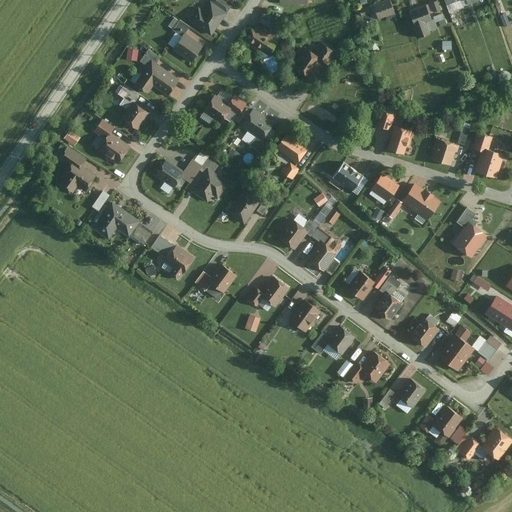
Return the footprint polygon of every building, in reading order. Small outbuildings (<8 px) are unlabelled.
[(210,36),(226,13),(208,0),(207,0),(201,9),(195,4),(185,18),(210,36)] [(228,4),(221,0),(211,0),(225,9),(228,4)] [(395,15),(389,0),(388,0),(371,6),(376,21),(386,18),(395,15)] [(442,12),(438,1),(431,4),(435,15),(442,12)] [(424,3),(404,11),(415,39),(427,34),(422,22),(430,19),(424,3)] [(369,14),(368,7),(355,11),(357,22),(365,20),(364,15),(369,14)] [(274,18),(263,12),(259,18),(270,25),(274,18)] [(186,25),(177,19),(171,28),(180,34),(186,25)] [(271,29),(255,20),(240,43),(266,59),(276,41),(267,35),(271,29)] [(189,63),(200,47),(183,35),(172,50),(189,63)] [(451,49),(452,40),(441,40),(441,48),(451,49)] [(338,55),(321,44),(313,57),(320,61),(330,68),(338,55)] [(128,46),(126,57),(137,60),(140,49),(128,46)] [(160,58),(147,48),(139,60),(148,66),(150,63),(154,66),(160,58)] [(313,57),(301,50),(290,68),(308,80),(320,61),(313,57)] [(168,97),(178,82),(154,66),(150,63),(148,66),(134,87),(147,96),(153,87),(168,97)] [(120,83),(115,92),(125,98),(130,89),(120,83)] [(138,96),(131,91),(126,98),(133,103),(138,96)] [(227,107),(213,96),(202,111),(219,124),(229,111),(231,109),(227,107)] [(247,105),(236,96),(227,107),(231,109),(229,111),(237,118),(247,105)] [(137,132),(147,116),(130,104),(119,120),(137,132)] [(272,124),(252,110),(239,128),(254,139),(259,143),(264,138),(272,124)] [(394,114),(381,111),(377,128),(390,131),(392,125),(394,114)] [(111,129),(101,123),(94,133),(104,139),(108,134),(111,129)] [(412,129),(392,125),(390,131),(387,150),(403,153),(405,146),(409,147),(412,129)] [(470,128),(462,125),(457,142),(465,145),(470,128)] [(493,137),(476,132),(470,151),(482,155),(484,150),(488,152),(493,137)] [(95,151),(116,166),(128,149),(108,134),(104,139),(95,151)] [(295,143),(285,135),(275,148),(295,164),(308,148),(297,139),(295,143)] [(254,139),(248,146),(259,155),(269,142),(264,138),(259,143),(254,139)] [(431,159),(449,165),(453,152),(458,153),(460,146),(437,139),(431,159)] [(66,147),(56,162),(67,170),(69,167),(77,173),(80,168),(85,161),(66,147)] [(226,155),(238,162),(242,155),(230,148),(226,155)] [(497,180),(503,157),(488,152),(484,150),(482,155),(477,174),(497,180)] [(179,177),(188,183),(199,169),(205,160),(199,156),(194,163),(190,160),(183,170),(179,177)] [(183,170),(164,157),(152,175),(172,188),(179,177),(183,170)] [(214,173),(218,167),(206,158),(199,169),(204,173),(207,168),(214,173)] [(298,171),(287,165),(281,175),(292,181),(298,171)] [(84,192),(94,178),(80,168),(77,173),(69,167),(67,170),(56,184),(71,194),(77,187),(84,192)] [(204,173),(190,192),(205,203),(211,194),(218,199),(229,183),(214,173),(207,168),(204,173)] [(396,187),(380,175),(367,193),(384,204),(393,190),(396,187)] [(439,201),(414,182),(400,201),(425,220),(439,201)] [(396,201),(400,195),(393,190),(384,204),(391,208),(396,201)] [(109,196),(101,191),(90,205),(97,211),(109,196)] [(258,202),(241,191),(227,212),(243,223),(258,202)] [(313,198),(319,206),(327,200),(321,192),(313,198)] [(270,206),(263,201),(256,212),(263,217),(270,206)] [(402,206),(396,201),(391,208),(385,217),(391,222),(402,206)] [(140,223),(110,204),(94,229),(109,239),(115,230),(129,239),(140,223)] [(372,216),(380,219),(383,210),(375,207),(372,216)] [(331,225),(339,213),(333,210),(326,222),(331,225)] [(301,228),(289,219),(275,237),(293,251),(304,236),(307,232),(301,228)] [(491,234),(469,219),(451,244),(473,260),(491,234)] [(317,227),(307,220),(301,228),(307,232),(304,236),(309,239),(311,236),(317,227)] [(143,246),(152,232),(140,223),(129,239),(143,246)] [(322,244),(329,235),(317,227),(311,236),(318,242),(322,244)] [(169,244),(158,236),(150,247),(161,255),(169,244)] [(322,244),(318,242),(304,259),(322,273),(345,245),(337,239),(328,250),(322,244)] [(180,281),(195,259),(174,244),(163,260),(172,267),(168,273),(180,281)] [(222,294),(236,276),(223,266),(213,279),(209,283),(222,294)] [(459,281),(463,271),(452,268),(449,278),(459,281)] [(388,273),(384,270),(372,285),(376,289),(386,274),(388,273)] [(213,279),(203,272),(195,282),(205,289),(209,283),(213,279)] [(372,282),(356,272),(344,290),(360,300),(372,282)] [(388,297),(398,283),(386,274),(376,289),(383,294),(388,297)] [(289,286),(274,275),(261,292),(257,297),(261,300),(272,308),(289,286)] [(261,292),(253,286),(244,298),(256,307),(261,300),(257,297),(261,292)] [(388,297),(383,294),(373,309),(391,321),(401,306),(388,297)] [(318,312),(302,300),(287,320),(304,332),(318,312)] [(259,318),(248,315),(244,331),(255,334),(259,318)] [(440,330),(424,317),(409,336),(425,348),(440,330)] [(470,332),(460,325),(438,358),(458,371),(473,349),(463,342),(470,332)] [(353,337),(339,327),(327,343),(341,353),(353,337)] [(328,338),(320,333),(309,349),(318,354),(328,338)] [(498,344),(488,337),(477,352),(487,359),(498,344)] [(390,364),(372,352),(358,372),(363,375),(376,384),(390,364)] [(479,356),(474,364),(488,373),(493,366),(479,356)] [(342,377),(352,364),(346,359),(335,371),(342,377)] [(358,372),(354,368),(345,379),(354,386),(363,375),(358,372)] [(423,391),(409,380),(397,397),(395,400),(409,410),(423,391)] [(397,397),(390,391),(379,405),(387,411),(395,400),(397,397)] [(371,398),(362,399),(363,409),(372,409),(371,398)] [(463,419),(446,404),(432,421),(429,424),(438,432),(446,439),(463,419)] [(432,421),(426,416),(417,426),(423,432),(429,424),(432,421)] [(509,440),(495,430),(483,448),(478,444),(467,460),(473,464),(475,460),(483,466),(491,455),(496,458),(509,440)] [(446,439),(438,432),(432,440),(440,446),(446,439)] [(467,460),(478,444),(466,435),(454,451),(467,460)] [(455,462),(445,464),(448,474),(457,472),(455,462)]
